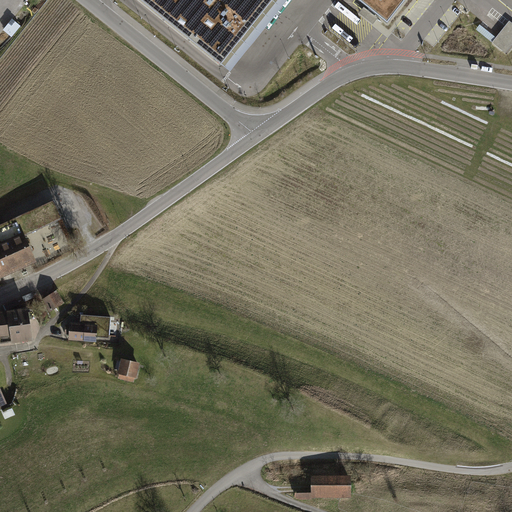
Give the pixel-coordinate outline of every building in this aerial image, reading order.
[(137,0),(222,67),(275,0),(137,0)] [(359,0),(358,2),(372,13),(389,26),(409,0),(359,0)] [(362,12),(360,14),(374,25),(376,23),(379,20),(365,8),(362,12)] [(511,22),(510,21),(493,43),(506,54),(511,46),(511,22)] [(0,281),(38,264),(26,237),(63,221),(64,220),(55,201),(2,225),(0,226),(0,281)] [(42,301),(50,314),(66,304),(58,292),(42,301)] [(13,345),(34,342),(30,309),(9,312),(13,343),(13,345)] [(0,344),(13,343),(9,312),(0,313),(0,344)] [(69,334),(68,339),(96,341),(97,337),(109,338),(109,335),(110,335),(111,319),(110,319),(111,316),(80,314),(80,322),(70,321),(69,324),(65,324),(64,334),(69,334)] [(117,373),(119,373),(118,378),(134,382),(135,377),(136,377),(140,362),(121,357),(117,373)] [(0,409),(9,406),(0,384),(0,409)] [(351,477),(311,477),(311,492),(296,492),(296,499),(351,499),(351,477)]
